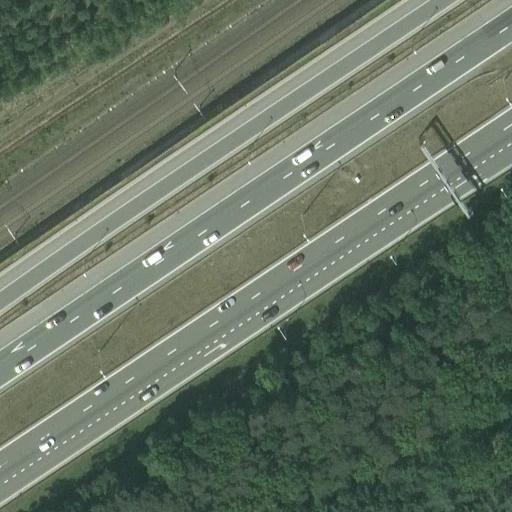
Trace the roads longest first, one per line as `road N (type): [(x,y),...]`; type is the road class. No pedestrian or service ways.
road 1 (motorway): [(511,23),(0,368)]
road 2 (motorway): [(0,467),(511,123)]
road 3 (motorway): [(442,0),(0,306)]
road 4 (track): [(198,0),(0,135)]
